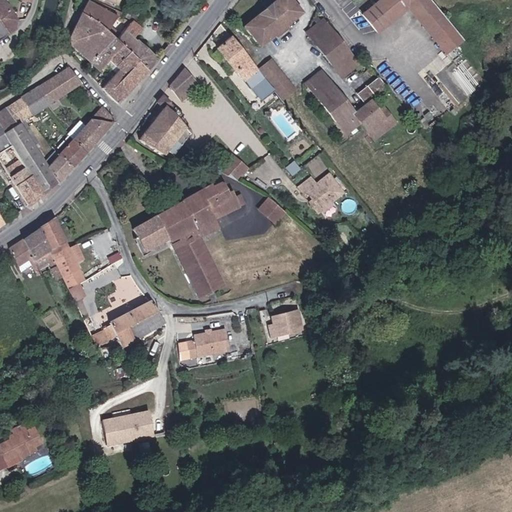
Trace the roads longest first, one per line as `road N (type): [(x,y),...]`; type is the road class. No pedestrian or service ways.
road 1 (track): [(511,112),(496,129),(489,218),(463,250),(380,295),(346,348),(346,370),(371,397),(420,395),(500,371),(511,359)]
road 2 (secondary): [(0,245),(93,167),(226,0)]
road 3 (track): [(304,287),(456,310),(511,294)]
road 4 (unknown): [(423,94),(327,0)]
